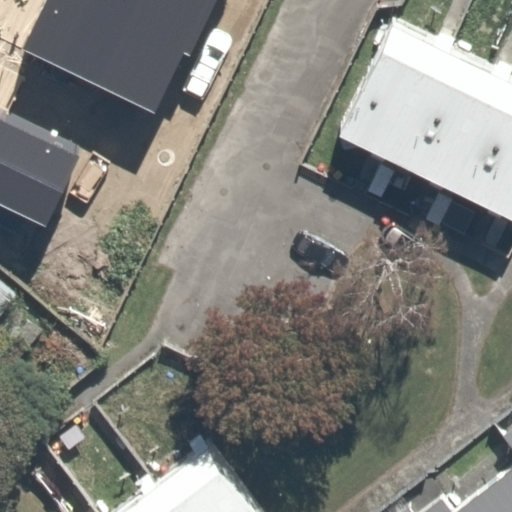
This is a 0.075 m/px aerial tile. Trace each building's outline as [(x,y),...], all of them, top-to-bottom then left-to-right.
[(219,0),(56,0),(25,70),(161,131),(219,0)] [(511,55),(392,0),(385,0),(332,116),(511,199),(511,55)] [(0,289),(10,279),(0,269),(0,289)] [(511,511),(511,400),(489,418),(511,447),(455,489),(433,460),(370,506),(374,511),(511,511)] [(290,511),(293,510),(221,415),(92,511),(290,511)]
